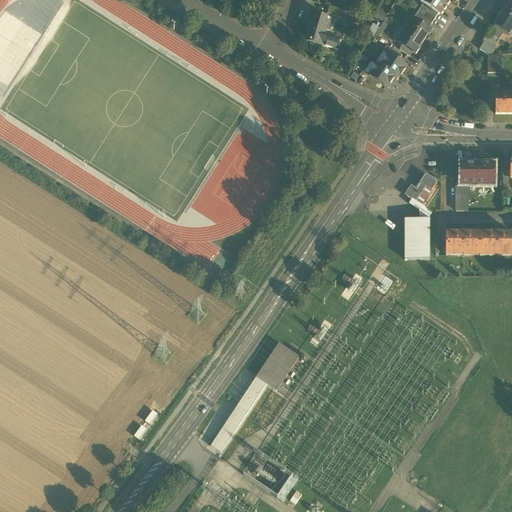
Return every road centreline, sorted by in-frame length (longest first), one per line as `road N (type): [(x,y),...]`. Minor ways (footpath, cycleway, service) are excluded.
road 1 (secondary): [(119,511),(397,118)]
road 2 (residential): [(511,215),(446,215),(446,135)]
road 3 (residential): [(270,52),(397,118)]
road 4 (secondary): [(397,118),(477,0)]
